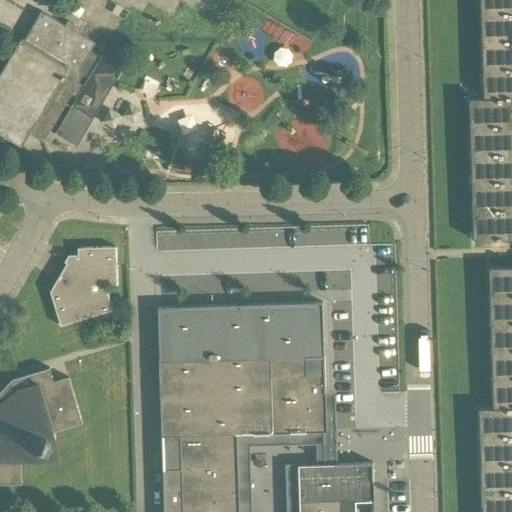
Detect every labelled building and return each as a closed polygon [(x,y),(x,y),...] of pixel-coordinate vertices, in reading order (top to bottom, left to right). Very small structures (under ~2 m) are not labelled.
[(511,13),(511,0),(508,0),(481,1),(481,3),(486,2),(486,13),(481,13),(482,15),(511,13)] [(66,10),(80,19),(85,10),(71,2),(66,10)] [(90,52),(95,43),(41,12),(25,40),(21,38),(0,74),(0,131),(23,145),(29,134),(44,143),(84,74),(79,71),(90,52)] [(511,13),(482,15),(482,29),(511,27),(511,13)] [(511,41),(511,27),(482,29),(482,31),(487,30),(487,41),(482,41),(482,43),(511,41)] [(511,41),(482,43),(483,57),(511,55),(511,41)] [(101,96),(112,78),(119,66),(111,61),(101,56),(100,58),(90,52),(79,71),(84,74),(83,75),(89,79),(84,86),(101,96)] [(511,69),(511,55),(483,57),(483,59),(488,58),(488,69),(483,69),(483,71),(511,69)] [(511,69),(483,71),(484,85),(511,83),(511,69)] [(511,83),(484,85),(484,87),(488,86),(489,97),(484,97),(484,99),(511,98),(511,83)] [(470,99),(470,114),(511,112),(511,98),(484,99),(470,99)] [(89,115),(73,105),(56,134),(72,144),(89,115)] [(511,126),(511,112),(470,114),(470,116),(475,116),(476,126),(471,126),(471,128),(511,126)] [(511,126),(471,128),(471,142),(511,140),(511,126)] [(511,154),(511,140),(471,142),(471,144),(476,144),(476,154),(472,154),(472,156),(511,154)] [(511,154),(472,156),(472,170),(511,168),(511,154)] [(511,182),(511,168),(472,170),(472,172),(477,172),(477,182),(472,182),(473,184),(511,182)] [(511,182),(473,184),(473,198),(511,196),(511,182)] [(511,210),(511,196),(473,198),(473,200),(478,200),(478,210),(473,210),(473,212),(511,210)] [(511,210),(473,212),(474,226),(511,224),(511,210)] [(511,239),(511,224),(474,226),(474,228),(479,228),(479,239),(474,239),(474,241),(511,239)] [(118,266),(117,266),(116,247),(98,248),(98,247),(96,247),(96,248),(78,248),(78,258),(70,258),(68,263),(65,262),(65,263),(67,264),(51,292),(61,327),(113,311),(108,294),(108,286),(117,286),(117,267),(118,267),(118,266)] [(511,267),(490,268),(490,283),(511,281),(511,267)] [(511,296),(511,281),(490,283),(490,284),(495,284),(495,295),(490,295),(490,297),(511,296)] [(511,296),(490,297),(491,311),(511,309),(511,296)] [(308,431),(307,394),(306,357),(324,356),(323,303),(268,304),(158,308),(160,361),(159,361),(160,380),(161,380),(161,381),(160,381),(161,398),(162,398),(162,399),(163,436),(164,470),(182,470),(237,468),(236,434),(272,433),(308,431)] [(511,324),(511,309),(491,311),(491,312),(496,312),(496,323),(491,323),(491,325),(511,324)] [(379,312),(381,357),(395,357),(393,312),(379,312)] [(511,324),(491,325),(492,339),(511,338),(511,324)] [(511,352),(511,338),(492,339),(492,340),(497,340),(497,351),(492,351),(492,353),(511,352)] [(511,352),(492,353),(493,367),(511,366),(511,352)] [(324,356),(306,357),(308,431),(326,431),(325,393),(326,393),(324,356)] [(511,380),(511,366),(493,367),(493,368),(497,368),(498,379),(493,379),(493,381),(511,380)] [(50,368),(12,379),(0,392),(0,485),(21,484),(21,459),(42,458),(42,454),(52,441),(56,439),(54,432),(82,424),(69,378),(51,383),(48,370),(50,369),(50,368)] [(511,380),(493,381),(493,395),(511,394),(511,380)] [(511,394),(493,395),(494,396),(498,396),(499,407),(494,407),(494,408),(511,408),(511,394)] [(480,409),(480,424),(511,422),(511,408),(494,408),(480,409)] [(511,436),(511,422),(480,424),(480,425),(485,425),(485,436),(480,436),(480,438),(511,436)] [(511,436),(480,438),(481,452),(511,450),(511,436)] [(511,464),(511,450),(481,452),(481,453),(486,453),(486,464),(481,464),(481,466),(511,464)] [(299,466),(300,504),(357,502),(373,501),(373,482),(374,482),(373,463),(336,464),(336,465),(299,466)] [(511,464),(481,466),(482,480),(511,478),(511,464)] [(237,468),(182,470),(164,470),(165,506),(238,504),(237,468)] [(511,492),(511,478),(482,480),(482,481),(487,481),(487,492),(482,492),(482,494),(511,492)] [(511,492),(482,494),(483,508),(511,506),(511,492)] [(300,504),(300,511),(356,511),(357,502),(300,504)]
